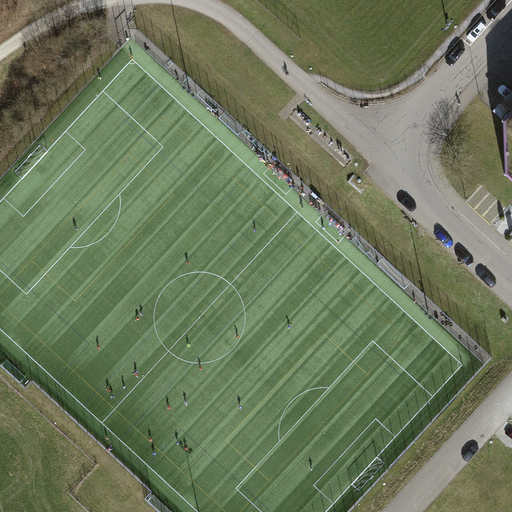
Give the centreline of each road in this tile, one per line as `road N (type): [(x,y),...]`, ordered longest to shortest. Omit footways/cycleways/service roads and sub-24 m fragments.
road 1 (unclassified): [(406,147),(346,122),(230,19),(189,0)]
road 2 (unclassified): [(511,285),(416,192),(406,147)]
road 3 (unclassified): [(406,147),(418,117),(511,13)]
road 4 (unclassified): [(511,392),(402,511)]
